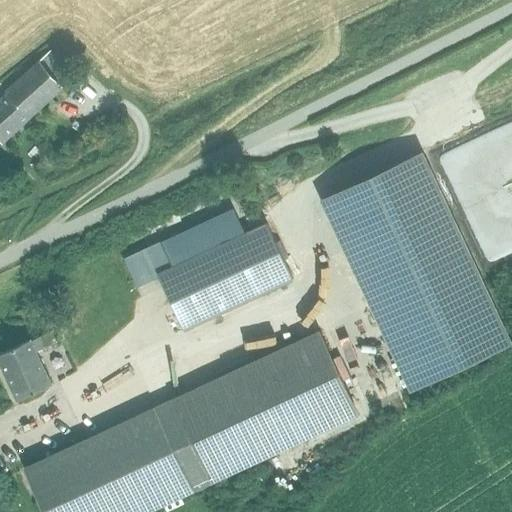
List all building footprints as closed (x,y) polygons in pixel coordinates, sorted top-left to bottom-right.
[(0,136),(6,143),(79,78),(54,50),(0,98),(0,136)] [(322,201),(409,391),(511,343),(424,153),(322,201)] [(270,224),(164,273),(190,328),(296,278),(270,224)] [(211,226),(189,233),(192,242),(214,234),(211,226)] [(60,342),(55,329),(0,354),(0,356),(21,401),(55,385),(39,352),(60,342)] [(149,511),(358,415),(320,333),(29,468),(49,511),(149,511)]
